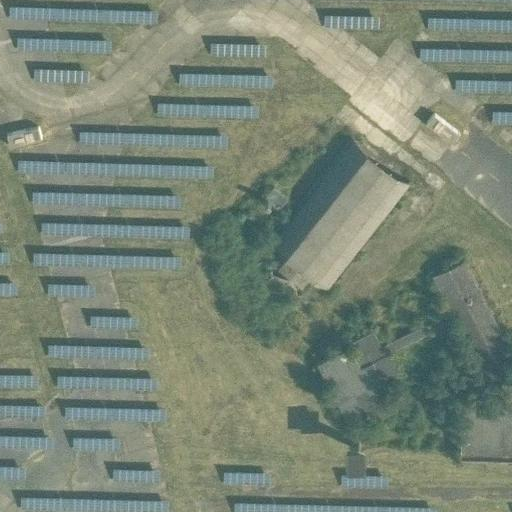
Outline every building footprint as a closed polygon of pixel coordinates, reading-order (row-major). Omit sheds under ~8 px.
[(433,111),(426,121),(452,141),(460,131),(433,111)] [(7,132),(10,145),(42,137),(39,124),(7,132)] [(351,135),(269,241),(287,254),(277,267),(302,286),(312,274),(330,288),(412,182),(351,135)] [(287,196),(274,186),(265,196),(267,198),(265,200),(268,203),(270,200),(278,206),(287,196)] [(511,361),(511,352),(463,257),(433,273),(452,310),(386,343),(389,350),(456,317),(486,375),(511,361)] [(372,328),(349,341),(350,344),(317,361),(331,389),(326,392),(332,404),(338,401),(349,422),(369,412),(372,420),(397,407),(383,380),(400,371),(389,350),(386,343),(381,345),(372,328)] [(501,395),(462,394),(460,455),(511,456),(511,378),(501,378),(501,395)]
